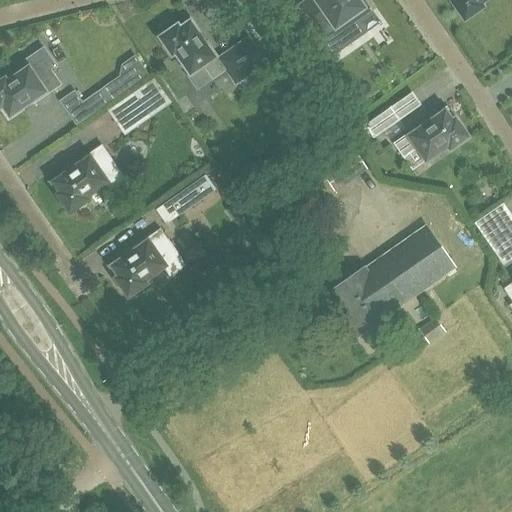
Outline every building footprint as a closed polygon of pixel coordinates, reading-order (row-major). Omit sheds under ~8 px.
[(353,42),(341,25),(354,16),(358,21),(372,12),(363,0),(314,0),(323,11),(310,20),(334,56),(353,42)] [(454,0),(452,2),(464,20),(482,7),(480,4),(485,0),(454,0)] [(175,53),(190,75),(203,66),(213,80),(226,70),(236,84),(266,63),(248,38),(219,58),(207,41),(205,43),(190,21),(180,28),(178,25),(160,38),(172,56),(175,53)] [(51,70),(37,80),(29,67),(7,82),(5,79),(0,81),(0,108),(3,107),(10,117),(31,102),(33,105),(61,85),(51,70)] [(120,76),(104,87),(113,100),(129,89),(120,76)] [(91,115),(113,100),(104,87),(88,98),(89,101),(84,104),(83,102),(82,102),(91,115)] [(117,124),(143,106),(134,93),(108,111),(117,124)] [(374,138),(400,120),(391,107),(365,125),(374,138)] [(445,111),(431,121),(424,126),(422,124),(393,144),(403,158),(417,149),(426,161),(448,146),(450,150),(468,137),(455,119),(452,121),(445,111)] [(350,143),(316,166),(334,193),(368,169),(350,143)] [(75,167),(67,173),(53,182),(60,192),(57,194),(70,212),(88,200),(86,197),(105,183),(112,193),(128,182),(102,145),(73,165),(75,167)] [(283,147),(273,154),(281,166),(291,159),(283,147)] [(167,224),(165,222),(170,218),(172,221),(216,190),(206,175),(156,210),(166,225),(167,224)] [(477,224),(495,251),(499,248),(508,260),(511,257),(511,218),(503,206),(477,224)] [(333,311),(337,308),(348,324),(344,326),(350,335),(354,332),(357,337),(372,326),(375,329),(384,322),(382,319),(456,267),(426,225),(368,266),(365,268),(365,267),(357,273),(355,271),(346,277),(348,279),(327,294),(330,297),(326,300),(333,311)] [(119,276),(116,278),(128,296),(146,284),(144,281),(163,267),(170,277),(186,266),(160,229),(132,249),(133,251),(112,266),(119,276)] [(511,283),(503,289),(511,301),(511,304),(509,307),(511,311),(511,283)] [(435,317),(418,329),(429,343),(445,331),(435,317)]
